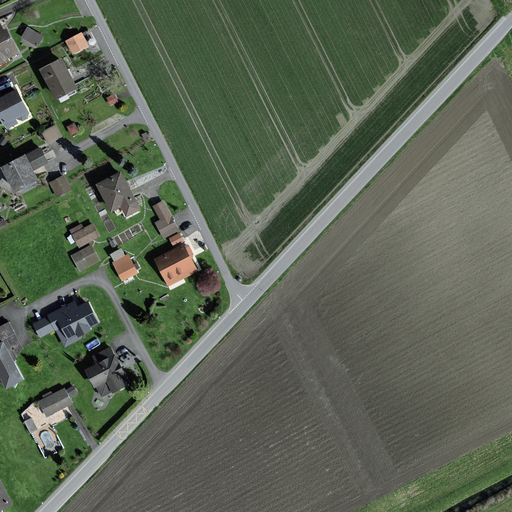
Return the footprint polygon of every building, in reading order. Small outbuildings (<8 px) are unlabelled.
[(0,61),(19,52),(7,29),(5,31),(2,25),(0,25),(0,61)] [(43,36),(29,28),(24,37),(38,45),(43,36)] [(72,51),(90,45),(84,30),(67,37),(72,51)] [(77,87),(63,59),(43,69),(57,97),(77,87)] [(2,97),(1,94),(0,94),(0,111),(0,112),(8,128),(17,123),(15,119),(22,116),(23,119),(28,117),(26,113),(29,112),(18,90),(2,97)] [(59,125),(45,131),(52,144),(66,137),(59,125)] [(33,169),(48,161),(41,148),(5,167),(17,190),(38,179),(33,169)] [(128,214),(141,208),(123,172),(99,184),(112,210),(123,205),(128,214)] [(71,190),(64,176),(52,182),(59,196),(71,190)] [(165,237),(178,230),(164,202),(156,207),(162,220),(157,222),(165,237)] [(97,223),(75,234),(82,248),(104,236),(97,223)] [(184,241),(180,234),(171,238),(175,245),(184,241)] [(95,244),(74,256),(83,272),(104,261),(95,244)] [(170,284),(197,270),(190,257),(194,255),(189,246),(186,247),(185,245),(157,259),(170,284)] [(137,272),(129,255),(115,262),(124,279),(137,272)] [(79,334),(100,323),(90,302),(78,308),(75,302),(50,314),(51,317),(36,324),(41,336),(57,328),(66,345),(81,337),(79,334)] [(24,352),(9,324),(0,328),(0,371),(8,386),(23,378),(13,357),(24,352)] [(115,391),(130,383),(111,347),(95,356),(99,364),(88,370),(96,386),(98,385),(104,395),(114,390),(115,391)] [(78,393),(75,387),(66,391),(65,389),(41,401),(48,415),(72,403),(69,397),(78,393)] [(0,509),(12,503),(0,477),(0,511),(1,511),(0,509)]
